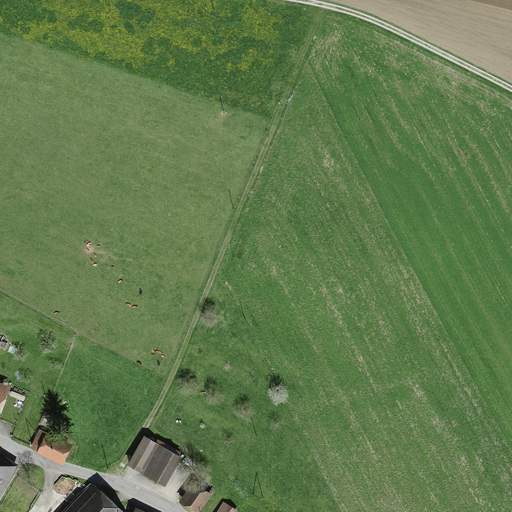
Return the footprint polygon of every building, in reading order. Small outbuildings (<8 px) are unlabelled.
[(39,429),(31,445),(60,459),(66,446),(50,439),(51,436),(39,429)] [(158,481),(173,454),(144,437),(129,464),(158,481)] [(0,462),(0,481),(8,468),(0,462)] [(121,511),(97,488),(74,511),(121,511)] [(196,507),(204,495),(194,488),(186,500),(196,507)]
